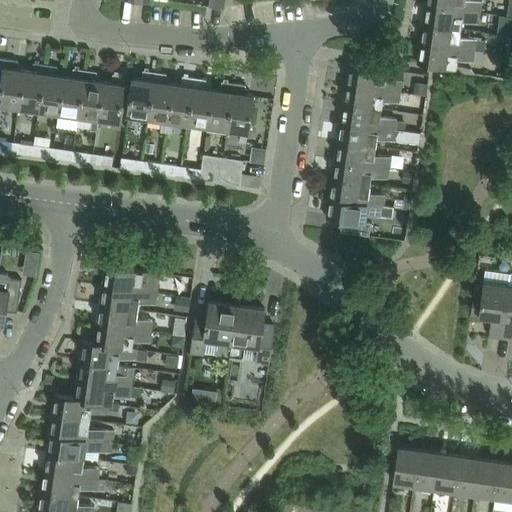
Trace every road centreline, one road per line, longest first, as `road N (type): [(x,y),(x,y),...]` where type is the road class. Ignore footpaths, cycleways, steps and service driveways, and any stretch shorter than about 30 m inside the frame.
road 1 (tertiary): [(511,402),(435,371),(276,249)]
road 2 (residential): [(276,249),(306,31)]
road 3 (residential): [(306,31),(127,34),(95,24)]
road 4 (tertiary): [(276,249),(202,224),(75,206)]
road 5 (residential): [(75,206),(49,298),(12,378)]
